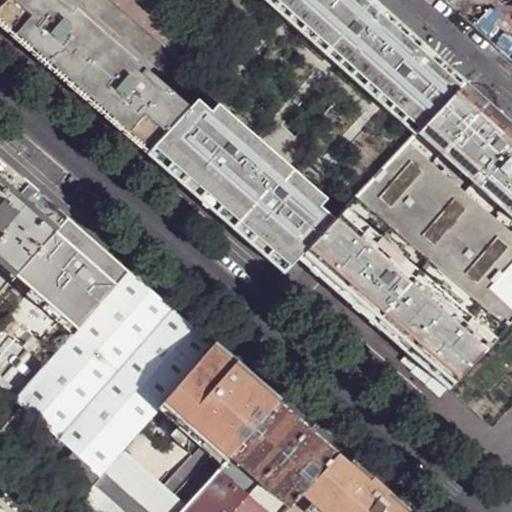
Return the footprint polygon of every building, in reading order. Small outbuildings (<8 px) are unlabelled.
[(0,0),(0,9),(8,0),(0,0)] [(110,112),(155,150),(188,114),(145,77),(149,71),(179,97),(198,75),(180,59),(195,41),(147,0),(175,0),(198,20),(211,5),(212,1),(212,0),(8,0),(0,9),(0,16),(18,33),(110,112)] [(225,104),(256,131),(376,0),(284,0),(278,7),(283,11),(254,43),(252,44),(193,109),(188,114),(155,150),(148,157),(155,163),(163,170),(225,104)] [(283,275),(298,259),(465,80),(471,72),(432,37),(390,0),(376,0),(256,131),(194,197),(216,216),(274,266),(283,275)] [(215,0),(213,3),(213,5),(219,10),(218,11),(254,43),(283,11),(278,7),(284,0),(215,0)] [(511,0),(467,0),(505,34),(493,47),(511,64),(511,0)] [(0,28),(148,157),(155,150),(110,112),(18,33),(0,16),(0,28)] [(188,114),(193,109),(179,97),(149,71),(145,77),(188,114)] [(298,259),(356,314),(511,147),(511,123),(465,80),(298,259)] [(184,188),(194,197),(256,131),(225,104),(163,170),(184,188)] [(448,393),(462,378),(511,324),(511,306),(493,290),(511,268),(511,147),(356,314),(445,397),(448,393)] [(0,294),(35,256),(68,220),(27,184),(0,160),(0,294)] [(104,250),(68,220),(35,256),(48,267),(68,245),(90,265),(104,250)] [(48,267),(35,256),(0,294),(0,398),(9,406),(14,401),(130,274),(104,250),(90,265),(68,245),(48,267)] [(511,268),(493,290),(511,306),(511,268)] [(160,300),(130,274),(14,401),(100,473),(118,453),(214,346),(160,300)] [(244,373),(214,346),(118,453),(121,456),(121,472),(130,470),(133,467),(184,510),(280,404),(244,373)] [(280,404),(184,510),(182,511),(285,511),(338,454),(307,427),(280,404)] [(0,457),(0,458),(33,420),(20,409),(0,432),(0,457)] [(338,454),(285,511),(404,511),(395,504),(338,454)] [(157,511),(135,492),(116,511),(157,511)] [(21,511),(0,494),(0,511),(21,511)]
